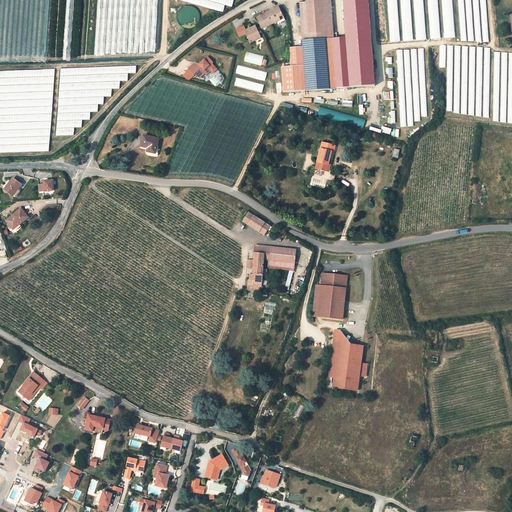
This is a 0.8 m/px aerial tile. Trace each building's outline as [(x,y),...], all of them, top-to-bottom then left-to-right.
[(294,0),(300,35),(332,30),(327,0),(294,0)] [(457,0),(460,42),(488,40),(485,0),(457,0)] [(251,23),(240,29),(240,30),(247,42),(258,36),(254,29),(280,16),(274,3),(260,9),(261,12),(252,17),(256,25),(253,26),(251,23)] [(238,24),(230,28),(233,33),(240,30),(240,29),(238,24)] [(340,80),(332,30),(300,35),(301,41),(309,85),(340,80)] [(309,85),(301,41),(288,43),(291,62),(282,63),(286,88),(309,85)] [(511,124),(511,52),(494,52),(493,70),(489,70),(490,47),(440,45),(439,67),(448,68),(445,114),(490,116),(490,123),(511,124)] [(204,66),(205,65),(208,63),(205,59),(206,58),(202,53),(194,59),(189,59),(183,64),(188,70),(189,69),(192,73),(197,69),(200,69),(204,66)] [(143,142),(142,145),(151,147),(154,132),(139,129),(136,141),(143,142)] [(321,141),(307,137),(299,170),(317,176),(319,169),(313,167),(315,161),(313,160),(316,146),(319,147),(321,141)] [(0,185),(5,190),(10,183),(11,184),(15,180),(6,173),(0,180),(0,185)] [(38,177),(32,178),(33,185),(47,184),(46,173),(37,174),(38,177)] [(22,212),(14,203),(2,213),(9,222),(22,212)] [(240,218),(261,232),(267,223),(247,209),(240,218)] [(252,243),(251,249),(262,251),(261,257),(265,257),(264,265),(290,269),(293,247),(252,243)] [(251,272),(249,283),(255,284),(258,284),(261,257),(262,251),(251,249),(250,258),(249,265),(248,272),(251,272)] [(308,313),(313,313),(338,316),(342,279),(343,272),(318,270),(316,282),(312,282),(308,313)] [(251,272),(248,272),(247,272),(247,276),(244,276),(243,287),(254,289),(255,284),(249,283),(251,272)] [(360,371),(362,359),(355,358),(358,341),(345,340),(334,326),(329,325),(323,372),(328,372),(327,382),(352,386),(354,371),(360,371)] [(15,388),(24,394),(27,390),(34,382),(36,382),(41,376),(30,367),(25,373),(26,374),(15,388)] [(82,392),(75,401),(80,404),(86,395),(82,392)] [(98,413),(92,411),(93,409),(83,407),(80,418),(83,419),(83,421),(90,423),(91,421),(100,423),(99,424),(103,425),(105,424),(106,419),(104,418),(104,414),(98,413)] [(23,421),(26,416),(17,412),(15,418),(19,420),(16,427),(23,430),(22,431),(29,435),(30,432),(35,434),(37,428),(23,421)] [(155,426),(133,420),(131,428),(146,433),(145,436),(151,438),(155,426)] [(274,426),(270,436),(274,437),(278,428),(274,426)] [(164,429),(160,428),(157,441),(162,442),(162,444),(166,445),(169,435),(163,433),(164,429)] [(170,431),(169,435),(166,445),(171,446),(171,444),(177,446),(179,437),(173,436),(174,432),(170,431)] [(45,459),(41,458),(44,453),(32,447),(29,454),(34,456),(30,464),(31,464),(29,468),(35,471),(37,467),(40,469),(45,459)] [(240,447),(235,449),(242,472),(241,474),(248,477),(249,473),(247,466),(245,466),(244,464),(248,463),(244,452),(244,449),(240,450),(240,447)] [(208,459),(206,463),(204,462),(200,473),(208,476),(212,466),(215,467),(223,463),(220,451),(209,456),(210,458),(208,459)] [(143,456),(126,453),(123,473),(128,474),(129,465),(133,466),(132,467),(141,469),(143,456)] [(162,462),(152,459),(148,472),(152,473),(150,481),(160,483),(164,471),(159,470),(162,462)] [(77,468),(67,464),(59,482),(69,487),(77,468)] [(273,470),(260,465),(258,473),(257,472),(255,478),(265,482),(268,480),(269,476),(271,477),(273,470)] [(188,475),(186,486),(196,488),(197,482),(194,481),(195,480),(194,480),(193,480),(194,476),(188,475)] [(32,482),(30,487),(26,485),(20,498),(31,504),(38,490),(36,490),(39,485),(32,482)] [(108,490),(99,487),(94,499),(95,499),(93,505),(101,508),(103,502),(108,490)] [(265,493),(258,491),(256,497),(260,498),(255,511),(264,511),(265,511),(268,510),(267,508),(268,504),(270,505),(271,499),(264,497),(265,493)] [(49,497),(43,494),(38,503),(43,506),(42,508),(51,511),(52,511),(56,504),(58,504),(60,499),(54,496),(52,499),(48,497),(49,497)] [(138,505),(136,510),(142,511),(146,511),(149,503),(155,505),(157,498),(147,495),(147,498),(136,495),(134,500),(139,501),(138,505)]
